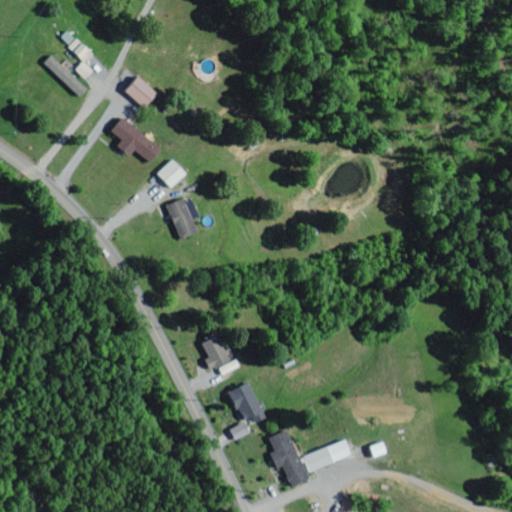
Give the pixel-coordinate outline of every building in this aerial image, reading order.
[(70,46),(77,38),(70,32),(63,40),(70,46)] [(86,62),(94,58),(87,45),(76,52),(84,67),(79,70),(85,80),(93,74),(86,62)] [(106,76),(113,83),(122,74),(115,67),(106,76)] [(161,95),(140,76),(126,91),(147,110),(161,95)] [(133,157),(135,154),(153,167),(165,150),(124,119),(109,139),(133,157)] [(173,191),(190,175),(175,160),(158,176),(173,191)] [(201,234),(186,199),(167,208),(183,242),(201,234)] [(233,358),(216,334),(200,345),(217,369),(233,358)] [(234,390),(236,423),(260,422),(259,389),(234,390)] [(309,475),(355,458),(349,442),(301,460),(291,431),(270,438),(289,490),(311,482),(309,475)]
